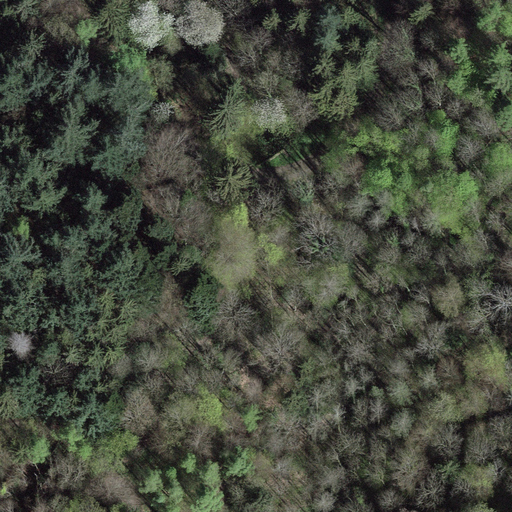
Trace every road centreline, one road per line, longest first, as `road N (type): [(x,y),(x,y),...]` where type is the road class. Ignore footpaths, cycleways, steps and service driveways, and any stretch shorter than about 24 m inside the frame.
road 1 (track): [(57,0),(161,131),(209,167),(268,180),(319,162),(376,97),(395,36),(392,0)]
road 2 (track): [(0,438),(19,431),(57,436),(131,511)]
